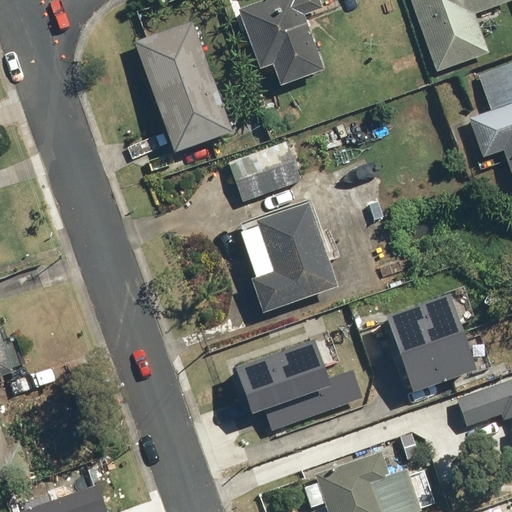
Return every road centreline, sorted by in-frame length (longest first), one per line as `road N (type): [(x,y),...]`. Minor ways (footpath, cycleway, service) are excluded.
road 1 (residential): [(195,511),(14,0)]
road 2 (unknown): [(186,486),(425,407)]
